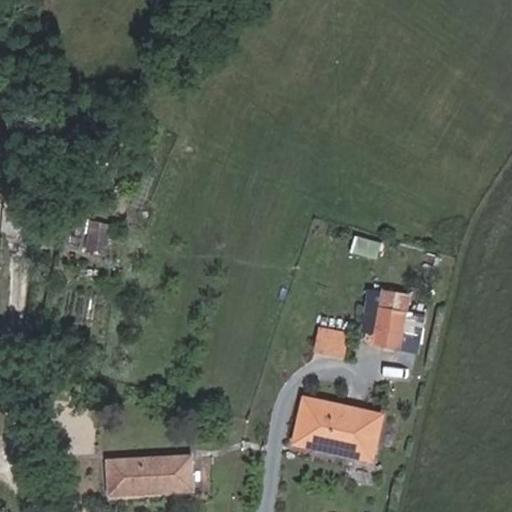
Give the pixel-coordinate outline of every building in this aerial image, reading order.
[(367,336),(380,337),(384,287),(372,285),(367,336)] [(388,305),(419,310),(422,292),(392,287),(388,305)] [(382,340),(413,345),(419,310),(388,305),(382,340)] [(320,352),(353,356),(356,329),(323,325),(320,352)] [(302,440),(359,454),(369,412),(312,398),(302,440)] [(112,484),(195,479),(192,445),(110,448),(112,484)]
